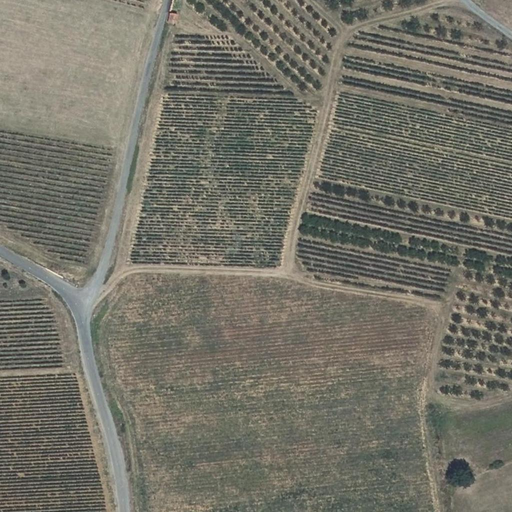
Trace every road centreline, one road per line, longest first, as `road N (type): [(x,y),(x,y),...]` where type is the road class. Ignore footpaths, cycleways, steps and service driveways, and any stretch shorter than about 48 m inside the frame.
road 1 (unclassified): [(167,0),(111,248),(97,286),(77,307)]
road 2 (tertiary): [(77,307),(124,511)]
